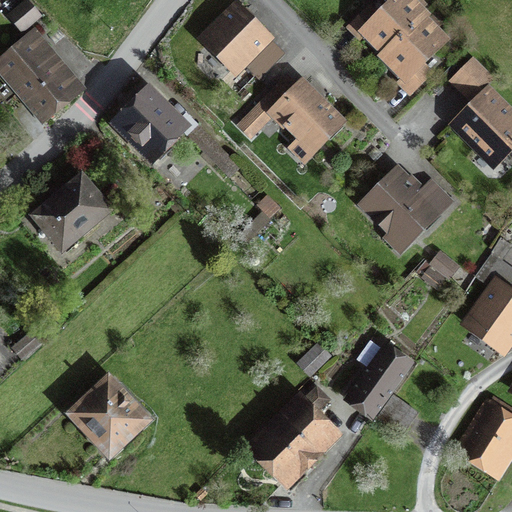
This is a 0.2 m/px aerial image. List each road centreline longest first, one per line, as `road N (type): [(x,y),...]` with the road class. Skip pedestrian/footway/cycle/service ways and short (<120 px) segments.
road 1 (unclassified): [(0,185),(104,91),(172,0)]
road 2 (residential): [(153,511),(0,483)]
